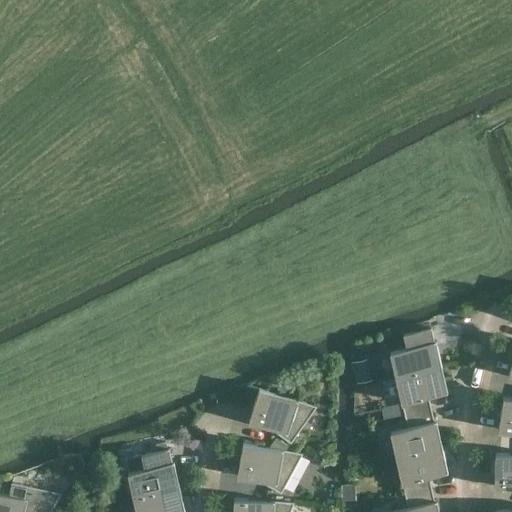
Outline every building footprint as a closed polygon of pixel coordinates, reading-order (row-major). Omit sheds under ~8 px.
[(395,376),(439,366),(430,327),(403,333),(406,347),(390,351),(395,376)] [(358,379),(371,377),(368,358),(355,360),(358,379)] [(439,366),(395,376),(404,414),(431,408),(428,395),(445,392),(439,366)] [(316,406),(272,391),(272,392),(259,387),(252,408),(255,409),(251,420),(281,430),(278,434),(290,442),(316,406)] [(511,397),(503,396),(499,417),(502,418),(500,429),(511,431),(511,397)] [(431,408),(404,414),(407,427),(390,431),(396,456),(440,446),(431,408)] [(276,437),(269,446),(285,449),(288,446),(276,437)] [(167,449),(165,441),(156,444),(157,451),(167,449)] [(302,453),(285,449),(269,446),(257,444),(243,442),(239,463),(242,464),(239,475),(270,481),(268,485),(281,492),(302,453)] [(440,446),(396,456),(404,494),(431,488),(429,475),(445,472),(440,446)] [(133,497),(177,487),(168,448),(167,449),(157,451),(141,454),(144,468),(128,472),(133,497)] [(511,452),(509,453),(495,453),(494,474),(497,475),(497,486),(511,487),(511,452)] [(48,511),(60,492),(11,481),(9,494),(1,492),(0,492),(0,511),(48,511)] [(182,511),(177,487),(133,497),(136,511),(182,511)] [(436,511),(431,488),(404,494),(407,507),(391,510),(390,511),(436,511)] [(289,511),(294,502),(294,501),(248,498),(248,499),(233,498),(232,511),(289,511)]
